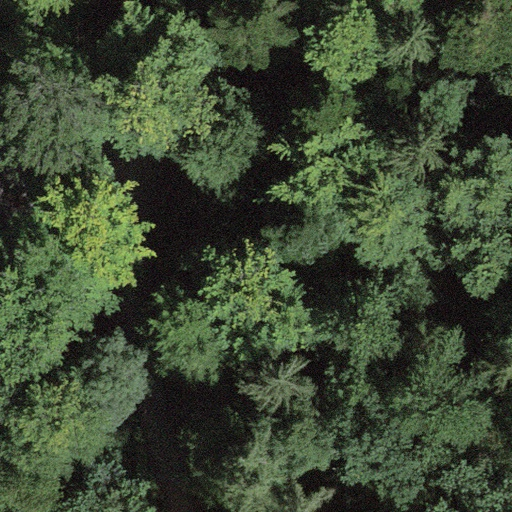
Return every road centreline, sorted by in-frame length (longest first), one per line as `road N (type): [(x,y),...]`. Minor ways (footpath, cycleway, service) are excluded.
road 1 (track): [(172,511),(144,361),(75,184)]
road 2 (track): [(326,0),(75,184)]
road 3 (track): [(75,184),(120,0)]
